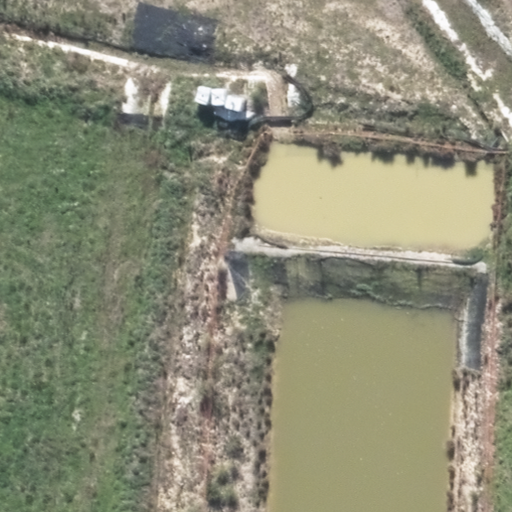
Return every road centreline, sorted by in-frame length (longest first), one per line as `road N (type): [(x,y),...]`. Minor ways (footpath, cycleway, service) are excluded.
road 1 (unclassified): [(371,40),(288,511)]
road 2 (unclassified): [(52,0),(371,40)]
